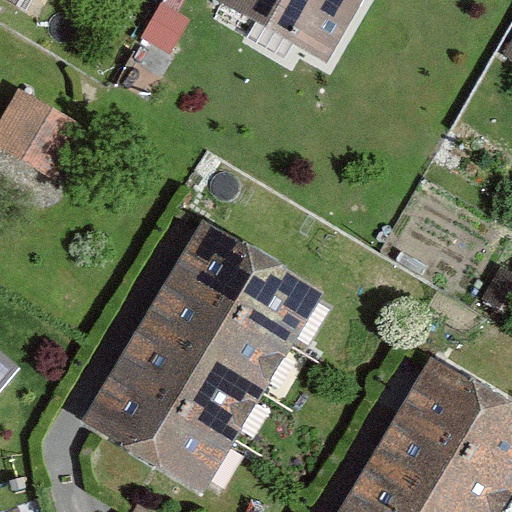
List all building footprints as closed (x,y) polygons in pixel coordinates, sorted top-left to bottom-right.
[(363,0),(215,0),(208,13),(319,76),(363,0)] [(89,145),(12,99),(0,118),(0,161),(58,196),(89,145)] [(323,306),(198,230),(78,428),(203,503),(323,306)] [(0,387),(16,368),(0,354),(0,387)] [(499,511),(511,490),(511,420),(428,371),(344,511),(499,511)]
